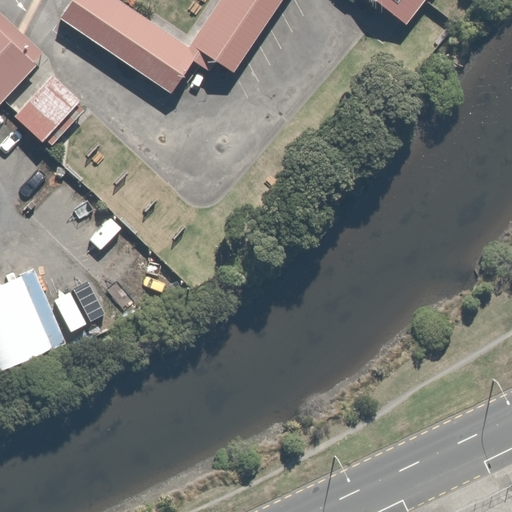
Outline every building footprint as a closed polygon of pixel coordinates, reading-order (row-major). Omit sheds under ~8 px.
[(196,53),(108,0),(74,0),(58,27),(170,95),(196,53)] [(285,0),(227,0),(194,46),(232,74),(285,0)] [(432,0),(374,0),(412,27),(432,0)] [(0,102),(38,60),(0,26),(0,102)] [(74,106),(42,77),(9,112),(41,142),(74,106)]
